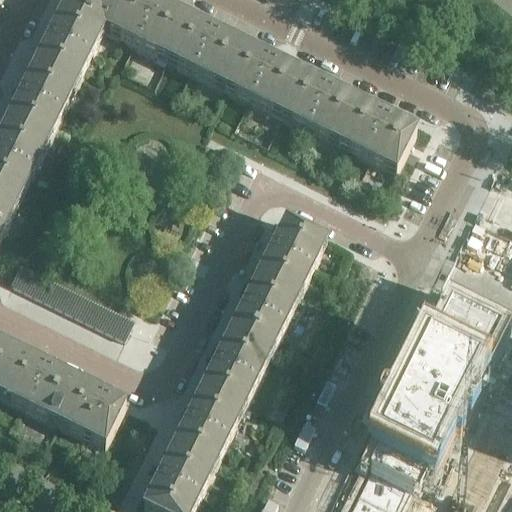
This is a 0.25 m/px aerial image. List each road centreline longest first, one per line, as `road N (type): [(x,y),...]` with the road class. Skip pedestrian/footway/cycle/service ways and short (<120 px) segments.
road 1 (residential): [(414,264),(266,191),(163,397),(0,315)]
road 2 (residential): [(224,0),(478,127)]
road 3 (residential): [(296,511),(414,264)]
road 4 (residential): [(414,264),(478,127)]
